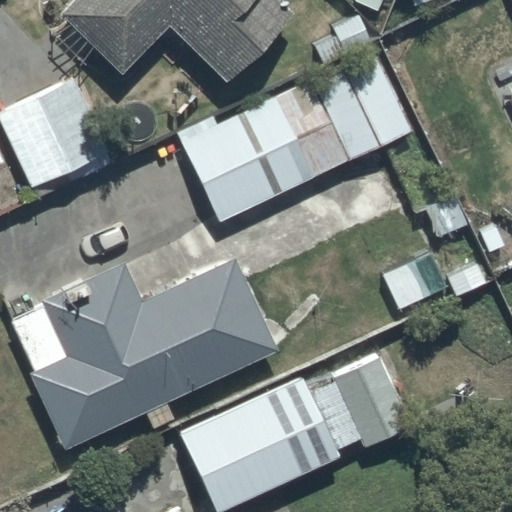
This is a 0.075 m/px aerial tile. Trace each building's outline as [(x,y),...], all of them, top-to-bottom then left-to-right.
[(59,0),(53,7),(115,67),(161,20),(220,78),(289,7),(281,0),(59,0)] [(172,127),(214,217),(409,125),(372,48),(307,78),(305,75),(213,118),(209,110),(172,127)] [(0,104),(0,129),(26,183),(104,145),(68,72),(0,104)] [(511,72),(500,78),(511,102),(511,72)] [(94,185),(106,209),(164,180),(163,178),(170,174),(162,159),(155,162),(152,156),(94,185)] [(378,271),(395,306),(443,283),(426,247),(378,271)] [(22,367),(59,443),(138,405),(148,424),(169,414),(162,398),(271,344),(226,252),(137,295),(118,256),(35,296),(38,303),(5,319),(27,364),(22,367)] [(173,428),(210,507),(334,449),(331,445),(355,434),(358,442),(407,419),(374,349),(328,371),(330,376),(306,387),(298,369),(173,428)]
